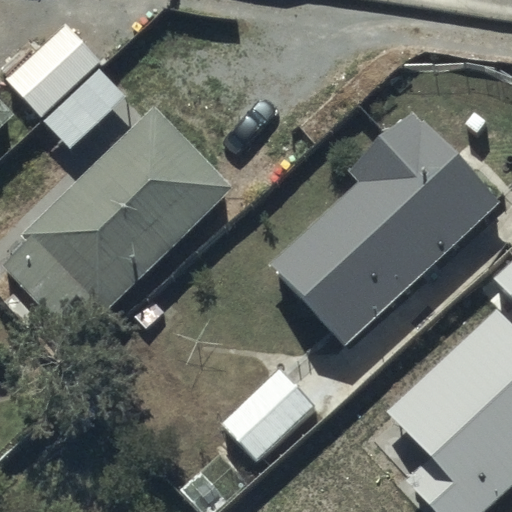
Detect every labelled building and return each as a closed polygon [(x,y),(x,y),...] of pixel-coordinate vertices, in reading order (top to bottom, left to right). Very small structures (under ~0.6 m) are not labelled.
[(69,43),(9,98),(45,136),(104,81),(69,43)] [(0,113),(0,153),(20,135),(0,113)] [(32,264),(7,287),(74,360),(106,330),(109,333),(235,216),(160,134),(26,257),(32,264)] [(364,204),(275,285),(347,365),(500,227),(418,136),(355,194),(364,204)] [(511,264),(495,280),(511,297),(511,264)] [(511,327),(497,311),(385,413),(428,459),(406,480),(435,511),(481,511),(511,484),(511,327)] [(225,442),(259,476),(316,420),(282,386),(225,442)]
